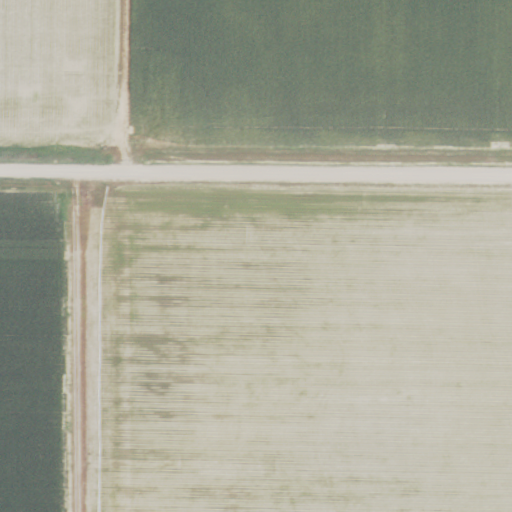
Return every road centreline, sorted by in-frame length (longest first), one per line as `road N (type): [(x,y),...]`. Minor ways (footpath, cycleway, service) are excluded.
road 1 (residential): [(511,178),(0,173)]
road 2 (residential): [(77,175),(80,511)]
